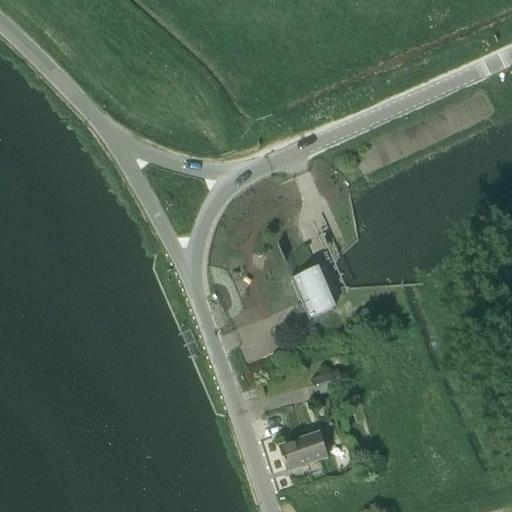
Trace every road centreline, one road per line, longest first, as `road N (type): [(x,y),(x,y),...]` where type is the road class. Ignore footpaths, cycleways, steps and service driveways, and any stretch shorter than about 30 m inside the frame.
road 1 (tertiary): [(237,178),(511,56)]
road 2 (tertiary): [(269,511),(188,273)]
road 3 (unclassified): [(188,273),(108,136)]
road 4 (unclassified): [(108,136),(0,27)]
road 5 (unclassified): [(237,178),(162,163),(108,136)]
road 6 (unknown): [(511,378),(499,319),(511,244)]
